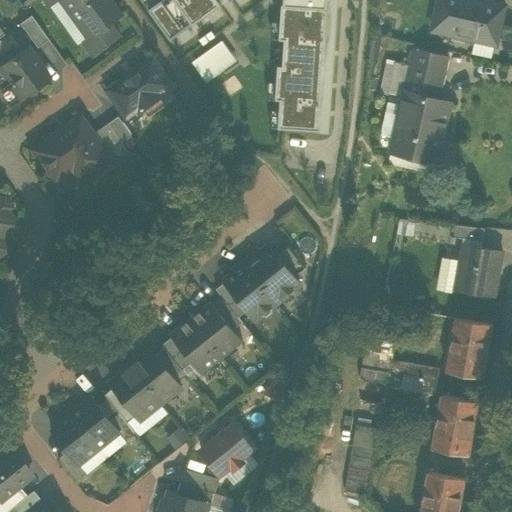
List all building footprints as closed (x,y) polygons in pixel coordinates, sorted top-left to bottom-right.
[(58,0),(86,39),(87,40),(111,23),(122,15),(111,0),(58,0)] [(175,0),(162,0),(148,10),(170,41),(193,24),(175,0)] [(221,4),(218,0),(175,0),(193,24),(221,4)] [(229,0),(231,1),(232,0),(284,0),(284,4),(284,6),(289,7),(287,40),(292,40),(290,65),(285,65),(283,100),(288,100),(286,128),(319,130),(319,132),(330,133),(330,131),(327,130),(335,9),(338,9),(338,0),(229,0)] [(475,41),(496,45),(504,6),(473,0),(440,0),(434,32),(453,36),(454,33),(476,38),(475,41)] [(279,128),(286,128),(288,100),(283,100),(285,65),(290,65),(292,40),(287,40),(289,7),(284,6),(284,4),(282,4),(280,39),(285,39),(283,65),(279,65),(276,99),(281,99),(279,128)] [(330,131),(338,9),(335,9),(327,130),(330,131)] [(20,23),(37,47),(47,39),(30,16),(20,23)] [(82,42),(92,56),(120,35),(111,23),(87,40),(86,39),(82,42)] [(199,40),(203,46),(215,37),(211,31),(199,40)] [(382,36),(371,35),(367,74),(378,75),(382,36)] [(222,40),(192,62),(207,81),(236,61),(222,40)] [(496,45),(475,41),(472,54),(493,59),(496,45)] [(0,65),(0,69),(21,98),(48,78),(26,47),(0,65)] [(412,64),(405,93),(437,99),(445,62),(446,57),(415,50),(412,64)] [(108,90),(127,117),(138,109),(141,113),(163,97),(161,93),(172,85),(153,58),(108,90)] [(388,94),(395,61),(386,59),(379,91),(388,94)] [(388,94),(404,97),(405,93),(412,64),(395,61),(388,94)] [(449,102),(437,99),(405,93),(404,97),(403,105),(396,138),(393,151),(442,162),(448,143),(441,142),(449,102)] [(396,138),(403,105),(387,102),(380,135),(396,138)] [(31,150),(54,181),(72,168),(73,167),(81,168),(88,178),(112,161),(113,161),(93,134),(80,115),(31,150)] [(119,116),(108,123),(122,143),(132,135),(119,116)] [(129,153),(122,143),(108,123),(93,134),(113,161),(112,161),(113,163),(129,153)] [(442,162),(393,151),(390,163),(440,174),(442,162)] [(82,183),(88,178),(81,168),(73,167),(72,168),(82,183)] [(0,237),(17,225),(7,212),(3,211),(0,207),(0,237)] [(451,235),(482,240),(484,228),(453,224),(451,235)] [(255,253),(244,262),(277,302),(300,284),(295,277),(276,254),(269,244),(256,254),(255,253)] [(457,289),(495,295),(503,251),(463,244),(460,260),(463,260),(457,289)] [(276,254),(295,277),(306,268),(288,245),(276,254)] [(256,319),(277,302),(244,262),(233,271),(234,272),(224,280),(226,281),(248,309),(256,319)] [(216,289),(222,296),(239,317),(248,309),(226,281),(216,289)] [(243,322),(239,317),(222,296),(213,304),(233,329),(243,322)] [(200,310),(190,318),(222,357),(242,341),(233,329),(213,304),(212,303),(201,311),(200,310)] [(449,368),(484,375),(494,323),(459,317),(458,319),(449,368)] [(201,374),(222,357),(190,318),(180,326),(181,327),(171,336),(172,337),(192,362),(201,374)] [(162,344),(164,346),(183,369),(192,362),(172,337),(162,344)] [(187,375),(183,369),(164,346),(154,355),(177,382),(187,375)] [(361,377),(388,382),(392,358),(393,353),(366,348),(361,377)] [(151,350),(131,366),(161,403),(181,387),(177,382),(154,355),(151,350)] [(388,382),(405,385),(410,361),(392,358),(388,382)] [(441,366),(410,361),(405,385),(436,391),(441,366)] [(141,419),(161,403),(131,366),(111,382),(114,386),(137,414),(141,419)] [(119,413),(127,423),(137,414),(114,386),(104,395),(119,413)] [(436,447),(471,452),(479,400),(445,394),(436,447)] [(91,397),(70,414),(98,449),(119,432),(110,420),(91,397)] [(119,432),(125,439),(134,432),(127,423),(119,413),(110,420),(119,432)] [(80,464),(98,449),(70,414),(50,430),(66,450),(78,465),(80,464)] [(378,439),(379,428),(353,423),(352,434),(378,439)] [(201,450),(220,474),(232,465),(235,469),(244,463),(240,458),(252,449),(233,425),(201,450)] [(376,449),(378,439),(352,434),(350,445),(376,449)] [(374,460),(376,449),(350,445),(348,456),(374,460)] [(58,457),(77,480),(87,472),(80,464),(78,465),(66,450),(58,457)] [(0,459),(0,498),(17,485),(30,475),(11,451),(0,459)] [(372,471),(374,460),(348,456),(346,466),(372,471)] [(370,482),(372,471),(346,466),(344,477),(370,482)] [(185,469),(181,482),(215,493),(219,479),(185,469)] [(459,511),(466,477),(430,470),(422,511),(459,511)] [(368,492),(370,482),(344,477),(342,488),(368,492)] [(211,505),(215,493),(181,482),(180,482),(177,494),(208,503),(208,504),(211,505)] [(0,511),(5,511),(26,496),(17,485),(0,498),(0,511)] [(33,491),(26,496),(5,511),(31,511),(43,503),(33,491)] [(205,511),(208,504),(208,503),(177,494),(169,491),(166,502),(164,501),(160,511),(205,511)] [(57,511),(47,500),(43,503),(31,511),(57,511)]
